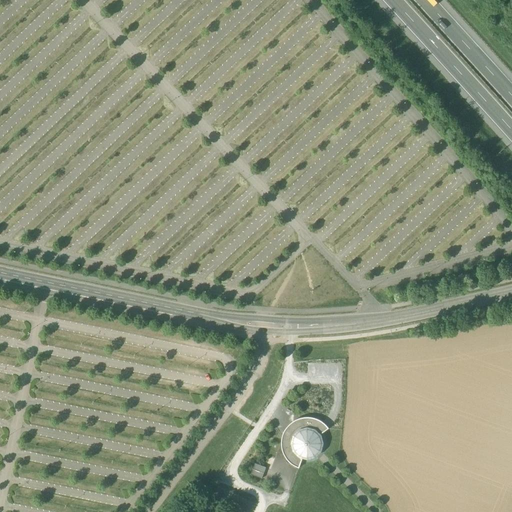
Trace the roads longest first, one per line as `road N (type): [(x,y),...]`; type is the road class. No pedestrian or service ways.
road 1 (tertiary): [(511,292),(372,322),(267,325),(200,314)]
road 2 (tertiary): [(0,272),(200,314)]
road 3 (motorway): [(387,0),(511,136)]
road 4 (motorway): [(511,94),(427,0)]
